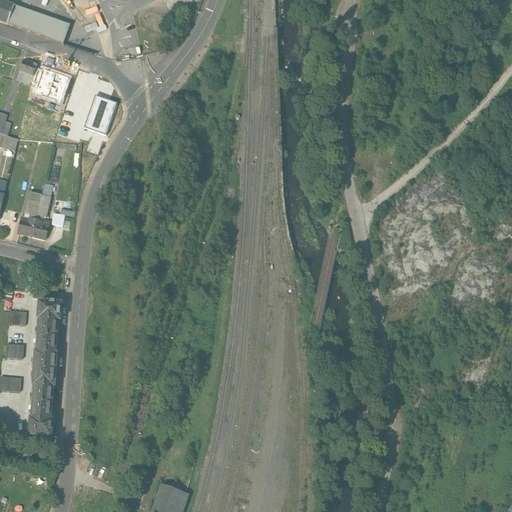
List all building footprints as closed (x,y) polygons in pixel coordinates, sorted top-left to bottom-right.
[(14,8),(0,2),(0,22),(8,25),(14,8)] [(69,26),(14,8),(8,25),(63,45),(69,26)] [(232,42),(225,42),(226,58),(233,58),(236,55),(235,43),(232,42)] [(37,65),(24,61),(17,80),(30,85),(30,83),(31,81),(37,65)] [(50,70),(37,65),(31,81),(37,84),(38,81),(47,84),(49,79),(47,79),(50,70)] [(47,84),(38,81),(37,84),(36,87),(43,89),(41,93),(49,96),(52,87),(47,84)] [(96,98),(85,130),(106,137),(116,105),(96,98)] [(0,134),(7,137),(11,125),(5,123),(8,116),(0,113),(0,134)] [(7,137),(0,134),(0,148),(15,152),(17,140),(7,137)] [(29,220),(22,218),(18,236),(31,239),(32,238),(41,197),(42,196),(29,193),(24,214),(30,216),(29,220)] [(41,197),(32,238),(45,241),(49,223),(42,222),(43,219),(46,219),(51,199),(41,197)] [(10,214),(1,212),(0,215),(0,228),(7,230),(10,214)] [(14,292),(3,290),(1,300),(12,302),(14,292)] [(48,304),(39,304),(38,322),(39,322),(37,336),(38,336),(38,340),(37,340),(36,354),(35,354),(34,369),(36,369),(36,373),(34,373),(33,388),(32,402),(33,402),(32,407),(32,406),(30,421),(29,438),(38,439),(37,440),(44,440),(52,441),(53,422),(51,422),(54,390),(57,356),(56,356),(59,323),(61,323),(62,306),(54,305),(55,304),(48,304)] [(27,314),(10,312),(9,326),(25,327),(27,314)] [(24,347),(8,346),(7,359),(23,360),(24,347)] [(21,380),(1,379),(0,391),(20,393),(21,380)] [(18,414),(2,412),(1,425),(17,427),(18,414)] [(163,489),(154,511),(176,511),(182,496),(163,489)]
